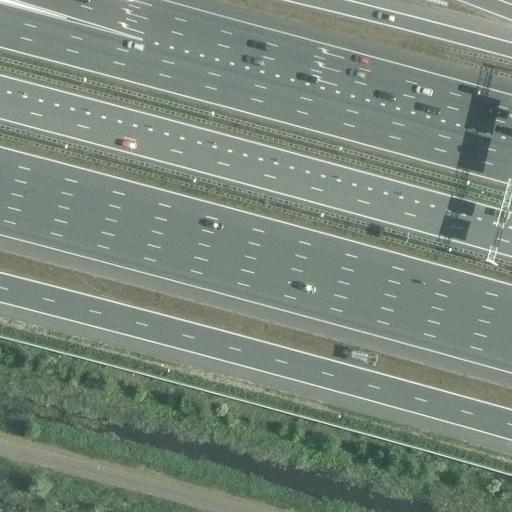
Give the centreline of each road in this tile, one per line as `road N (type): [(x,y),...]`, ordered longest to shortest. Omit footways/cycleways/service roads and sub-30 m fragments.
road 1 (motorway): [(0,194),(511,334)]
road 2 (motorway): [(0,291),(511,429)]
road 3 (motorway): [(0,108),(511,244)]
road 4 (motorway): [(511,145),(205,60)]
road 5 (unclassified): [(235,511),(0,449)]
road 6 (motorway): [(205,60),(0,13)]
road 7 (motorway): [(511,52),(310,0)]
road 8 (motorway): [(205,60),(37,0)]
